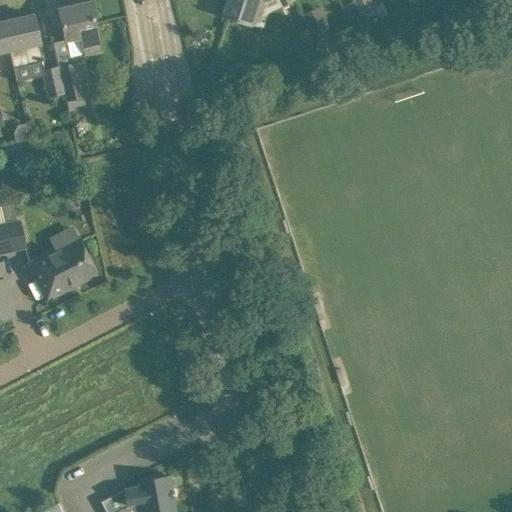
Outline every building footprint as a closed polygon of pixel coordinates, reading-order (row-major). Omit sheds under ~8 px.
[(230,0),(225,15),(244,21),(252,24),(259,0),(230,0)] [(355,0),(361,11),(363,14),(374,9),(375,8),(371,0),(355,0)] [(52,42),(56,57),(67,107),(82,104),(71,56),(99,50),(88,1),(57,8),(64,39),(52,42)] [(321,7),(305,14),(318,40),(333,33),(321,7)] [(32,14),(3,21),(9,49),(12,67),(27,63),(42,60),(38,43),(38,42),(32,14)] [(0,51),(9,49),(3,21),(0,21),(0,51)] [(294,35),(301,51),(316,45),(309,28),(294,35)] [(42,70),(47,96),(63,92),(57,67),(42,70)] [(18,220),(3,223),(9,250),(24,247),(18,220)] [(0,252),(9,250),(3,223),(0,223),(0,252)] [(54,250),(29,264),(46,297),(95,272),(72,228),(71,228),(49,240),(54,250)] [(0,263),(0,318),(12,316),(0,263)] [(146,500),(147,511),(170,511),(176,511),(170,475),(156,477),(155,475),(144,477),(145,479),(142,480),(143,485),(126,488),(103,501),(108,511),(116,511),(129,505),(129,503),(146,500)] [(64,511),(60,502),(40,511),(64,511)]
